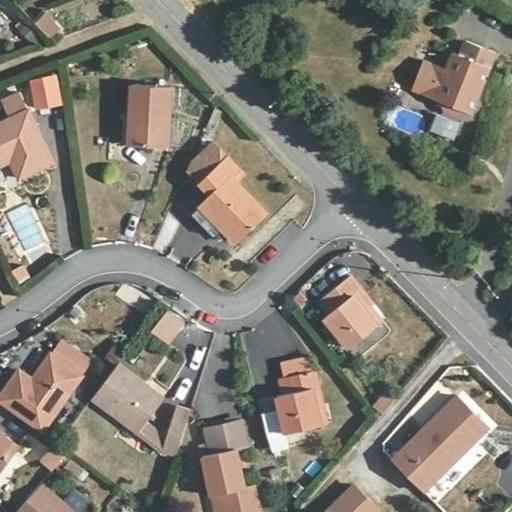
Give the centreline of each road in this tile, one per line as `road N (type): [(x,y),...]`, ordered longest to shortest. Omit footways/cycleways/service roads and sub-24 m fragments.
road 1 (residential): [(361,200),(263,292),(213,309),(149,256),(77,266),(28,312),(0,325)]
road 2 (unclassified): [(361,200),(169,0)]
road 3 (unclassified): [(511,359),(361,200)]
road 4 (unknown): [(483,330),(337,476)]
